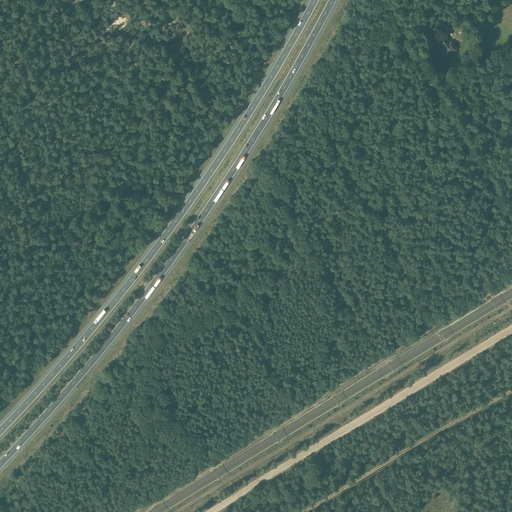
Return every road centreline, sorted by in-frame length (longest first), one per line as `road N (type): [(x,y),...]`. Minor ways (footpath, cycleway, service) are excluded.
road 1 (motorway): [(0,465),(167,267),(272,109),(332,0)]
road 2 (motorway): [(315,0),(183,210),(0,431)]
road 3 (track): [(511,276),(130,511)]
road 4 (track): [(177,511),(511,308)]
road 5 (track): [(471,147),(313,246),(264,167)]
road 6 (track): [(388,0),(440,77),(511,216)]
road 7 (track): [(183,37),(143,37),(47,70),(29,103),(0,123)]
road 8 (track): [(65,253),(68,243),(0,130)]
road 9 (track): [(313,246),(379,357)]
